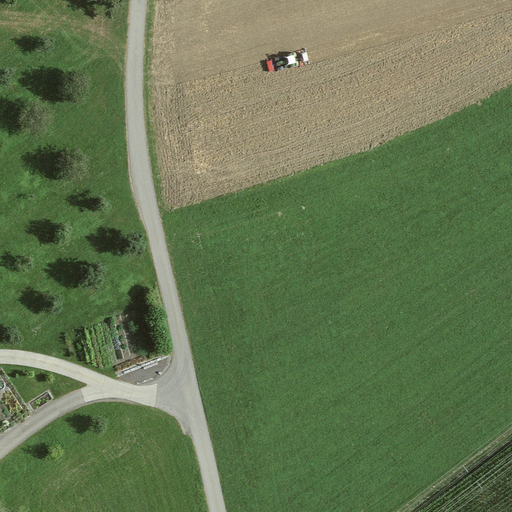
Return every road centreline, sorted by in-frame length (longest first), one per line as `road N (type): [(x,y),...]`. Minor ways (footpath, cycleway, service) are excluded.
road 1 (unclassified): [(217,511),(139,130),(145,0)]
road 2 (track): [(0,356),(193,404)]
